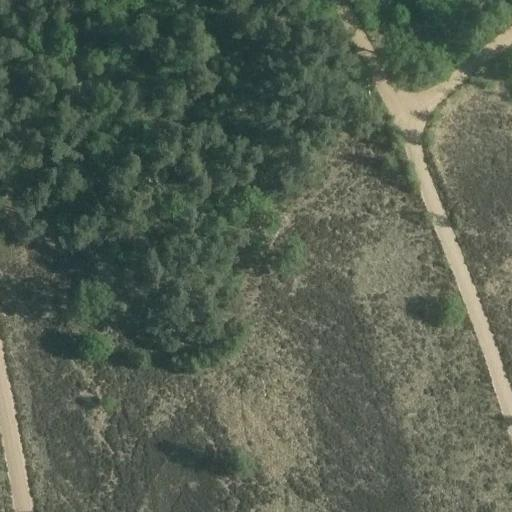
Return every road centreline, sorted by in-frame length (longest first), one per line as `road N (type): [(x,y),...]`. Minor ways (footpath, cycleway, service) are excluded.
road 1 (track): [(340,0),(401,118),(511,422)]
road 2 (track): [(401,118),(511,35)]
road 3 (track): [(23,511),(0,388)]
